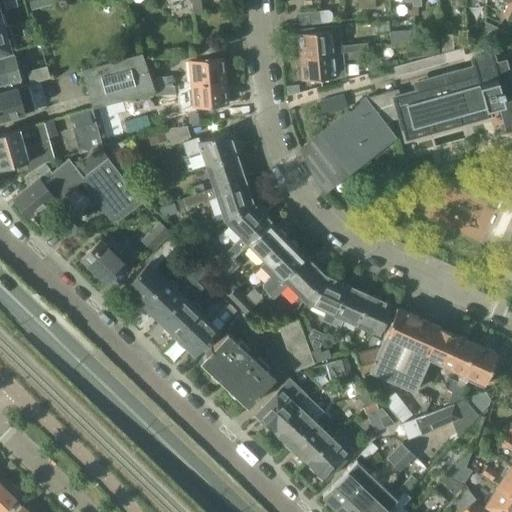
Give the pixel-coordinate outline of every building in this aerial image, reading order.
[(16,0),(7,0),(4,1),(6,9),(18,6),(16,0)] [(199,0),(191,0),(193,14),(201,13),(199,0)] [(367,8),(366,0),(357,0),(358,9),(367,8)] [(366,0),(367,8),(375,8),(374,0),(366,0)] [(511,0),(510,0),(509,2),(502,15),(510,19),(511,15),(511,0)] [(321,22),(333,21),(332,11),(329,9),(320,10),(321,22)] [(299,12),(301,24),(321,22),(320,10),(299,12)] [(497,27),(485,22),(486,34),(494,34),(496,30),(497,29),(497,27)] [(341,44),(340,24),(303,28),(304,32),(300,32),(302,56),(345,52),(363,49),(368,48),(367,42),(341,44)] [(0,53),(10,51),(4,27),(0,28),(0,53)] [(470,39),(483,38),(483,27),(469,27),(470,39)] [(496,30),(494,34),(502,38),(506,31),(497,27),(497,29),(496,30)] [(414,39),(414,29),(405,30),(406,40),(414,39)] [(441,34),(442,52),(453,49),(453,33),(441,34)] [(404,42),(407,59),(439,53),(436,36),(404,42)] [(196,43),(197,54),(219,53),(218,41),(196,43)] [(304,80),(334,77),(334,75),(344,75),(342,59),(364,57),(363,49),(345,52),(302,56),(304,80)] [(150,77),(142,52),(81,69),(92,108),(93,108),(155,90),(153,87),(154,87),(150,77)] [(459,118),(461,124),(490,116),(487,106),(500,103),(507,128),(511,126),(511,63),(506,65),(505,60),(495,63),(492,52),(472,58),(474,66),(452,72),(454,80),(457,90),(452,91),(460,118),(459,118)] [(20,79),(13,54),(0,58),(0,84),(3,83),(16,80),(20,79)] [(191,83),(224,81),(222,57),(188,60),(191,83)] [(31,83),(40,80),(50,77),(46,66),(28,71),(31,83)] [(405,139),(461,124),(459,118),(460,118),(452,91),(457,90),(454,80),(452,72),(414,82),(417,90),(399,95),(400,99),(395,100),(397,107),(396,107),(405,139)] [(155,87),(174,85),(173,85),(172,76),(150,77),(154,87),(155,87)] [(16,80),(3,83),(5,91),(17,87),(22,86),(20,79),(16,80)] [(224,81),(191,83),(193,107),(226,104),(224,81)] [(0,120),(35,110),(28,84),(22,86),(17,87),(5,91),(0,92),(0,120)] [(174,85),(155,87),(155,95),(175,94),(174,85)] [(329,143),(348,168),(392,133),(376,112),(396,107),(397,107),(395,100),(400,99),(399,95),(398,89),(369,97),(365,101),(355,108),(362,117),(329,143)] [(346,95),(331,99),(335,113),(350,109),(346,95)] [(326,115),(335,113),(331,99),(322,102),(326,115)] [(79,153),(96,148),(100,147),(103,146),(93,108),(69,115),(79,153)] [(323,188),(348,168),(329,143),(362,117),(355,108),(302,150),(323,188)] [(170,122),(173,126),(180,125),(183,121),(183,117),(179,114),(172,115),(169,118),(170,122)] [(34,169),(45,162),(54,158),(44,122),(0,133),(0,167),(12,164),(12,165),(28,161),(30,170),(34,169)] [(168,143),(189,136),(185,125),(170,127),(147,135),(150,145),(166,139),(168,143)] [(199,141),(198,137),(183,142),(187,154),(201,149),(206,164),(236,154),(235,151),(237,149),(235,143),(232,142),(228,131),(199,141)] [(136,193),(100,147),(96,148),(74,165),(81,176),(82,176),(117,221),(142,201),(136,193)] [(236,154),(206,164),(213,187),(244,177),(240,166),(242,164),(240,158),(237,157),(236,154)] [(69,158),(52,171),(45,162),(34,169),(30,170),(31,172),(24,178),(26,181),(23,183),(26,187),(13,197),(30,217),(81,176),(74,165),(69,158)] [(213,187),(205,190),(197,193),(193,194),(186,197),(189,206),(208,199),(207,199),(216,196),(222,213),(213,219),(215,222),(223,217),(224,219),(252,202),(252,200),(244,177),(213,187)] [(197,193),(205,190),(202,182),(190,186),(192,193),(193,194),(197,193)] [(232,259),(242,250),(248,245),(247,245),(271,221),(252,202),(224,219),(224,221),(241,238),(226,252),(232,259)] [(279,229),(271,221),(247,245),(248,245),(264,262),(288,238),(286,236),(286,233),(282,229),(279,229)] [(152,250),(167,235),(170,232),(158,222),(142,239),(152,250)] [(170,238),(153,256),(159,262),(176,244),(170,238)] [(264,262),(260,266),(270,276),(263,283),(263,288),(267,292),(305,255),(297,247),(298,245),(293,240),(290,240),(288,238),(264,262)] [(126,261),(103,241),(100,239),(81,258),(105,282),(126,261)] [(304,300),(305,301),(324,274),(305,255),(267,292),(273,299),(288,284),(304,300)] [(232,291),(236,287),(227,277),(239,265),(232,259),(216,275),(232,291)] [(166,278),(148,261),(125,286),(132,293),(130,295),(141,305),(166,278)] [(189,290),(197,281),(207,271),(200,262),(176,288),(166,278),(141,305),(151,315),(153,313),(160,320),(183,295),(184,295),(189,290)] [(324,274),(305,301),(307,302),(326,311),(323,317),(332,321),(335,315),(348,285),(325,275),(324,274)] [(204,287),(197,281),(189,290),(195,296),(204,287)] [(348,285),(335,315),(357,324),(370,295),(367,294),(367,291),(360,288),(358,290),(348,285)] [(237,287),(236,287),(232,291),(228,295),(245,314),(254,306),(245,296),(246,295),(237,286),(237,287)] [(165,328),(175,338),(201,312),(184,295),(183,295),(160,320),(167,326),(165,328)] [(370,295),(357,324),(379,334),(392,305),(382,300),(381,297),(375,295),(373,296),(370,295)] [(362,374),(372,371),(415,390),(429,358),(439,363),(452,332),(397,307),(382,340),(379,346),(367,349),(356,352),(362,374)] [(201,312),(175,338),(186,348),(188,346),(195,353),(219,329),(216,326),(201,312)] [(298,318),(277,324),(283,338),(303,330),(298,318)] [(311,351),(319,349),(319,347),(325,334),(312,328),(308,336),(314,350),(311,351)] [(307,341),(303,330),(283,338),(287,349),(307,341)] [(259,393),(275,376),(227,331),(212,348),(211,347),(207,351),(208,352),(199,361),(201,362),(245,404),(247,406),(255,397),(256,397),(260,393),(259,393)] [(475,343),(452,332),(439,363),(454,370),(461,373),(475,343)] [(373,336),(367,349),(379,346),(382,340),(373,336)] [(287,349),(290,360),(310,351),(307,341),(287,349)] [(475,343),(461,373),(467,375),(465,379),(483,387),(487,379),(497,383),(501,372),(495,369),(500,358),(496,356),(498,353),(475,343)] [(315,362),(314,363),(332,358),(328,349),(321,351),(319,347),(319,349),(311,351),(315,362)] [(295,371),(314,363),(315,362),(311,351),(310,351),(290,360),(295,371)] [(346,357),(335,360),(335,361),(340,379),(351,376),(346,357)] [(273,430),(306,394),(289,377),(255,413),(263,421),(263,424),(268,428),(271,428),(273,430)] [(449,377),(444,388),(452,391),(453,391),(456,384),(458,381),(451,378),(449,377)] [(359,378),(346,384),(350,395),(363,389),(359,378)] [(452,391),(447,401),(452,403),(456,402),(464,399),(460,397),(464,388),(456,384),(453,391),(452,391)] [(485,391),(464,399),(475,410),(478,414),(488,405),(490,399),(485,391)] [(315,421),(324,411),(306,394),(273,430),(275,432),(275,435),(279,439),(282,439),(290,446),(314,420),(315,421)] [(478,414),(475,410),(464,399),(456,402),(462,418),(452,422),(458,437),(478,414)] [(367,405),(363,407),(367,414),(379,408),(375,402),(367,405)] [(452,422),(462,418),(456,402),(452,403),(425,414),(432,430),(452,422)] [(379,417),(383,427),(395,424),(387,414),(379,417)] [(307,463),(332,437),(315,421),(314,420),(290,446),(298,454),(298,457),(302,461),(305,461),(307,463)] [(501,443),(511,449),(511,448),(511,439),(506,435),(501,443)] [(332,437),(307,463),(309,465),(309,468),(314,472),(317,471),(325,479),(349,453),(332,437)] [(387,457),(400,470),(415,455),(401,441),(393,449),(394,450),(387,457)] [(471,448),(447,475),(463,484),(472,469),(465,466),(472,449),(471,448)] [(336,508),(370,473),(356,460),(351,466),(351,465),(322,495),(336,508)] [(511,465),(499,485),(511,493),(511,465)] [(480,475),(491,481),(496,472),(486,466),(480,475)] [(340,511),(358,511),(383,486),(370,473),(336,508),(340,511)] [(411,475),(400,487),(404,491),(415,479),(411,475)] [(440,481),(454,495),(464,485),(463,484),(447,475),(440,481)] [(0,484),(0,511),(3,511),(15,500),(0,484)] [(511,511),(511,493),(499,485),(486,505),(497,511),(511,511)] [(358,511),(383,511),(404,491),(400,487),(392,495),(383,486),(358,511)] [(408,511),(402,505),(410,497),(404,491),(383,511),(408,511)] [(458,511),(481,511),(473,501),(459,511),(458,511)]
